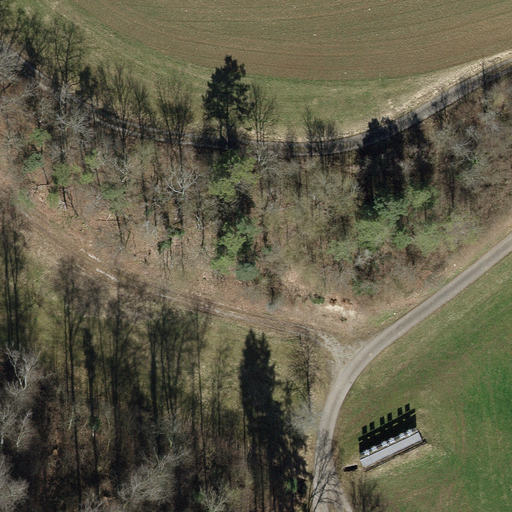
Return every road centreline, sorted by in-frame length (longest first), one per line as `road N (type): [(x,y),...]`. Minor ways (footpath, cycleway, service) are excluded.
road 1 (track): [(511,63),(409,121),(345,140),(220,142),(99,115),(0,40)]
road 2 (track): [(354,356),(300,327),(124,281),(0,190)]
road 3 (unclassified): [(327,511),(324,479),(354,356),(511,245)]
